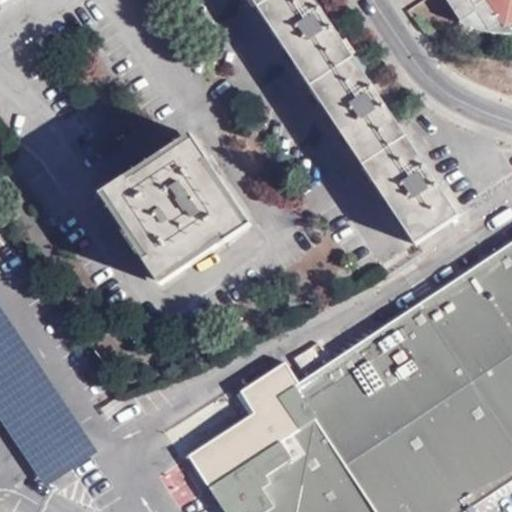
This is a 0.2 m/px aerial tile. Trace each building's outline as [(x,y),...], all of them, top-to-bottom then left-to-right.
[(317,0),(269,0),(259,6),(312,86),(356,57),(317,0)] [(511,0),(445,0),(460,23),(462,22),(476,13),(487,30),(488,32),(511,16),(511,0)] [(476,13),(462,22),(468,24),(475,27),(483,29),(487,30),(476,13)] [(511,33),(510,31),(511,29),(511,16),(488,32),(490,34),(495,35),(505,36),(511,35),(511,33)] [(408,135),(356,57),(312,86),(365,165),(408,135)] [(194,134),(161,155),(165,159),(129,182),(126,178),(105,191),(150,257),(146,260),(160,281),(224,237),(228,242),(249,228),(205,162),(210,159),(194,134)] [(461,215),(408,135),(365,165),(417,244),(461,215)] [(165,159),(161,155),(156,158),(154,156),(149,159),(151,162),(126,178),(129,182),(165,159)] [(253,225),(210,159),(205,162),(249,228),(253,225)] [(150,257),(105,191),(101,194),(146,260),(150,257)] [(162,285),(228,242),(224,237),(160,281),(162,285)] [(463,511),(511,480),(511,244),(362,345),(299,386),(283,396),(302,426),(284,439),(260,412),(192,456),(226,511),(463,511)] [(0,304),(0,416),(49,488),(102,453),(0,304)] [(283,363),(240,392),(260,412),(284,439),(302,426),(283,396),(299,386),(283,363)]
